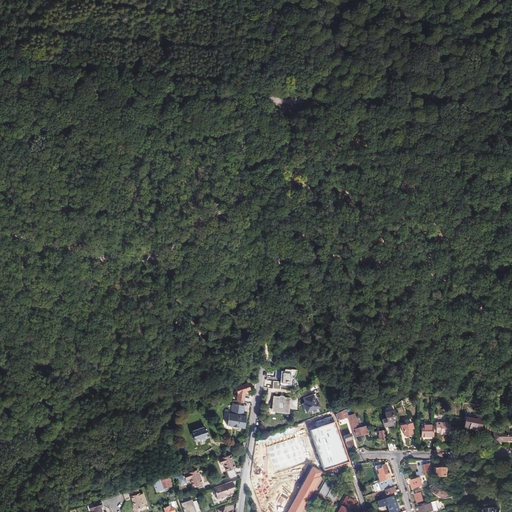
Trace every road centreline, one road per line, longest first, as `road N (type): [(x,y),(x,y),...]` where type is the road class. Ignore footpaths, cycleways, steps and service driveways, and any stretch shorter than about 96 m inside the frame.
road 1 (track): [(0,364),(156,361),(243,280),(298,258),(451,267),(511,261)]
road 2 (track): [(0,82),(511,108)]
road 3 (track): [(289,181),(262,183),(155,254),(64,247),(0,231)]
road 4 (track): [(285,100),(289,181),(263,364)]
road 5 (track): [(289,181),(511,323)]
road 6 (track): [(285,131),(318,127),(336,135),(511,238)]
road 7 (residential): [(240,511),(263,364)]
road 8 (track): [(285,100),(210,58),(213,0)]
road 9 (residential): [(392,457),(511,455)]
